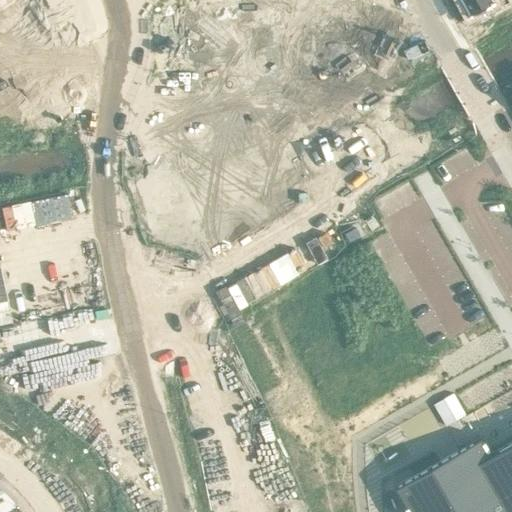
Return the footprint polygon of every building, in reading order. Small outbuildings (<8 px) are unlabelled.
[(214,0),(185,11),(248,163),(355,122),(304,0),(214,0)] [(460,0),(468,13),(469,15),(470,14),(492,2),(495,8),(507,2),(506,0),(460,0)] [(5,229),(73,215),(68,192),(1,206),(5,229)] [(0,322),(11,321),(4,261),(0,261),(0,322)] [(436,402),(445,421),(464,412),(455,393),(436,402)] [(479,439),(393,489),(405,511),(511,511),(511,442),(489,456),(479,439)]
